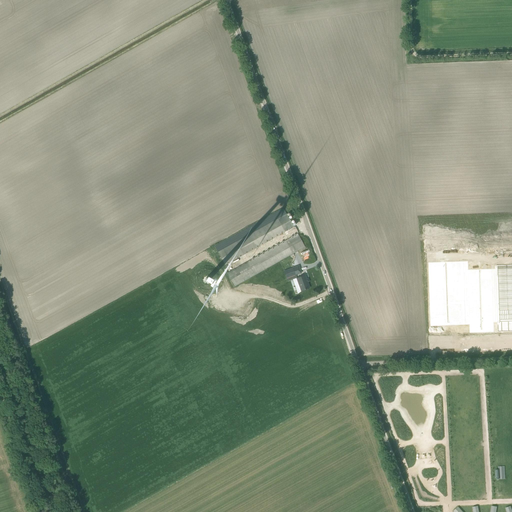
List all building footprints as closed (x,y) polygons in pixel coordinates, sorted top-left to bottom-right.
[(293,227),(286,214),(277,219),(277,218),(275,219),(276,220),(218,252),(225,265),(293,227)] [(234,286),(304,247),(297,234),(227,273),(234,286)] [(469,327),(493,326),(497,326),(498,332),(511,331),(511,278),(509,278),(509,274),(504,274),(504,279),(496,279),(492,279),(491,264),(482,265),(482,260),(477,260),(477,265),(467,265),(468,269),(464,269),(463,266),(451,266),(451,262),(440,262),(441,266),(428,267),(430,328),(465,327),(469,327)] [(286,278),(295,275),(293,268),(284,272),(286,278)] [(301,291),(309,288),(305,276),(296,279),(301,291)]
